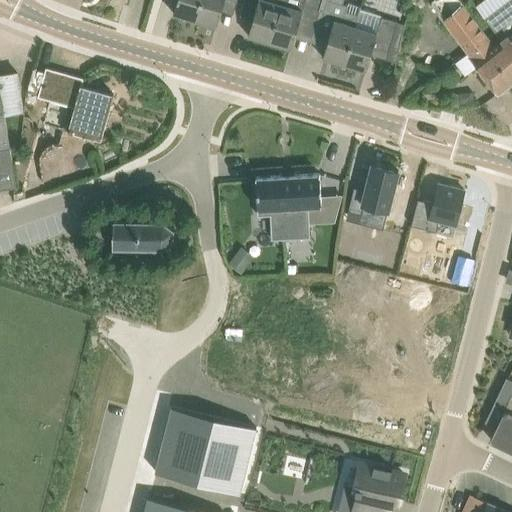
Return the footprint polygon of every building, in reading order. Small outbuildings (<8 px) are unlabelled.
[(201,0),(177,0),(174,13),(184,16),(185,18),(192,20),(194,19),(195,19),(201,0)] [(237,0),(201,0),(195,19),(197,20),(198,22),(205,24),(207,23),(217,26),(224,3),(235,7),(237,0)] [(244,0),(242,9),(255,12),(248,35),(258,38),(259,40),(266,42),(268,41),(270,41),(282,0),(244,0)] [(282,45),(287,47),(292,48),(295,36),(311,41),(322,0),(282,0),(270,41),(272,42),(273,44),(280,46),(282,45)] [(343,0),(322,0),(311,41),(327,45),(323,57),(333,60),(334,62),(341,64),(343,63),(345,63),(361,8),(361,6),(349,2),(348,5),(343,3),(343,0)] [(459,0),(433,0),(431,2),(468,52),(488,37),(459,0)] [(503,27),(509,35),(511,38),(511,0),(506,0),(484,18),(496,32),(503,27)] [(382,15),(361,8),(345,63),(346,64),(347,66),(354,68),(356,67),(366,70),(371,54),(387,58),(397,22),(381,17),(382,15)] [(511,38),(509,35),(494,46),(488,37),(468,52),(499,92),(499,93),(511,82),(511,38)] [(34,65),(28,91),(36,93),(42,67),(34,65)] [(84,78),(46,67),(38,96),(51,100),(44,121),(69,128),(68,129),(101,139),(114,93),(82,84),(84,78)] [(0,188),(17,186),(5,116),(25,111),(21,92),(18,72),(0,75),(0,188)] [(459,91),(459,94),(460,102),(474,101),(473,90),(459,91)] [(398,169),(373,163),(366,190),(354,187),(348,210),(361,213),(364,204),(388,210),(398,169)] [(287,175),(283,175),(287,238),(310,236),(309,205),(322,205),(320,173),(287,175)] [(287,238),(283,175),(256,176),(258,215),(271,214),(273,238),(287,238)] [(437,219),(454,224),(463,189),(439,182),(434,202),(418,198),(412,224),(435,230),(437,219)] [(113,221),(113,238),(112,249),(115,249),(115,248),(124,248),(124,249),(127,249),(127,248),(136,249),(139,249),(148,249),(151,249),(160,248),(160,249),(162,249),(171,244),(174,243),(173,242),(173,231),(174,230),(172,229),(164,223),(164,222),(161,222),(161,223),(152,223),(152,222),(149,222),(149,223),(140,222),(137,222),(128,222),(125,222),(116,222),(116,221),(113,221)] [(239,249),(229,262),(242,272),(252,259),(239,249)] [(286,264),(287,271),(287,273),(298,272),(298,271),(298,263),(286,264)] [(507,405),(491,438),(492,439),(511,448),(511,379),(507,377),(496,400),(507,405)] [(171,410),(155,477),(239,497),(255,430),(171,410)] [(356,511),(389,511),(393,496),(400,497),(406,473),(393,470),(394,469),(393,468),(392,469),(389,468),(388,467),(388,468),(387,468),(387,467),(386,467),(386,468),(382,467),(383,466),(382,466),(381,467),(381,466),(380,465),(379,467),(376,466),(376,465),(375,464),(375,466),(363,463),(357,490),(361,491),(356,511)] [(511,511),(488,501),(488,502),(472,494),(463,511),(511,511)] [(209,511),(149,497),(145,511),(209,511)]
